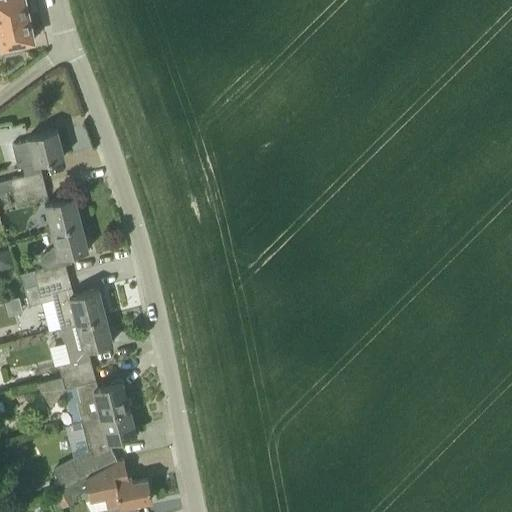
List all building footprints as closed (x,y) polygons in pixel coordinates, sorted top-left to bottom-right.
[(0,0),(0,23),(29,17),(24,0),(0,0)] [(0,23),(0,50),(17,47),(17,45),(34,41),(29,17),(0,23)] [(12,192),(44,183),(39,164),(63,158),(56,130),(27,138),(28,141),(11,145),(17,166),(13,167),(14,169),(22,166),(24,175),(9,179),(12,190),(12,192)] [(44,183),(12,192),(15,203),(47,195),(44,183)] [(51,230),(81,222),(74,195),(44,203),(51,230)] [(24,289),(68,276),(64,265),(71,263),(69,255),(88,250),(81,222),(51,230),(55,245),(39,257),(42,270),(33,272),(36,284),(24,288),(24,289)] [(59,327),(105,315),(98,288),(74,295),(72,287),(71,287),(68,276),(24,289),(29,306),(53,299),(59,327)] [(38,384),(92,370),(87,349),(112,343),(105,315),(59,327),(59,328),(57,330),(65,343),(69,362),(58,365),(60,376),(38,383),(38,384)] [(82,421),(129,408),(122,381),(97,388),(92,370),(38,384),(43,394),(49,404),(63,397),(65,404),(77,401),(82,421)] [(85,478),(117,460),(111,450),(112,450),(110,443),(137,436),(129,408),(82,421),(80,421),(84,436),(81,437),(79,440),(82,452),(52,468),(63,489),(54,494),(55,494),(67,487),(85,477),(85,478)] [(117,460),(85,478),(89,499),(104,495),(106,509),(152,500),(147,479),(134,482),(132,475),(127,476),(124,459),(117,460)] [(67,487),(55,494),(61,507),(74,500),(67,487)]
